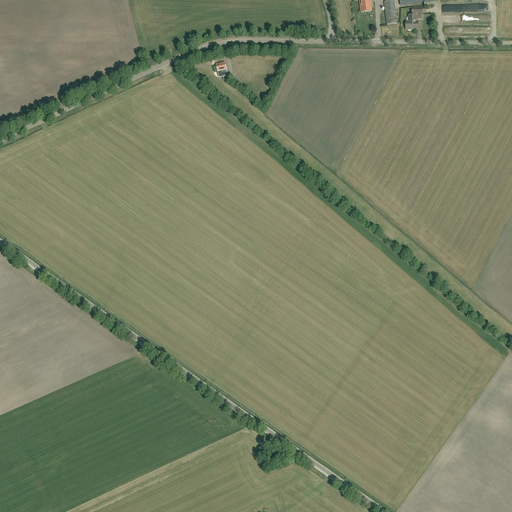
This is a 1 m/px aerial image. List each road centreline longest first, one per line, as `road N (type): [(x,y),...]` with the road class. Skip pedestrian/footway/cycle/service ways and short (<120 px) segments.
road 1 (unclassified): [(378,511),(0,243)]
road 2 (unclassified): [(0,141),(208,45),(333,41)]
road 3 (unclassified): [(511,42),(333,41)]
